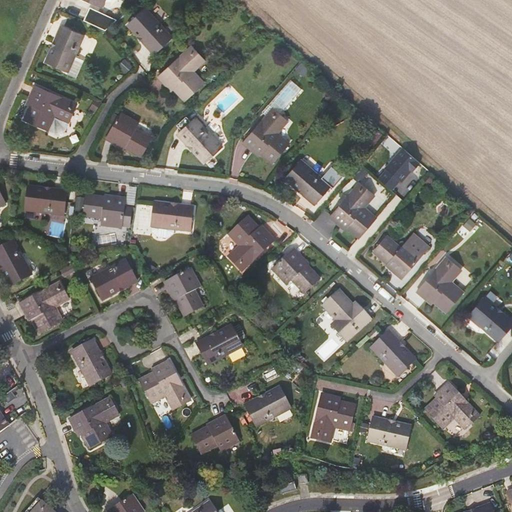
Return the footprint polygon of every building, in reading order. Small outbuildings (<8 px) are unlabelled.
[(105,30),(118,19),(90,7),(84,21),(105,30)] [(171,37),(145,9),(128,24),(127,25),(138,37),(139,36),(143,41),(142,42),(153,53),(171,37)] [(81,37),(59,28),(44,63),(66,73),(65,75),(75,79),(82,61),(73,57),(81,37)] [(260,36),(264,40),(269,35),(265,31),(260,36)] [(191,46),(184,53),(188,56),(195,50),(191,46)] [(204,61),(195,50),(188,56),(184,53),(178,59),(180,61),(171,69),(169,67),(158,77),(168,87),(170,85),(184,100),(204,83),(193,71),(204,61)] [(287,62),(293,67),(297,62),(291,56),(287,62)] [(178,59),(169,67),(171,69),(180,61),(178,59)] [(119,67),(126,73),(131,66),(125,60),(119,67)] [(296,69),(304,76),(308,71),(300,64),(296,69)] [(302,90),(290,80),(262,112),(266,116),(270,119),(276,112),(280,115),(302,90)] [(49,92),(35,86),(30,99),(32,101),(30,106),(24,120),(48,130),(54,116),(68,122),(74,109),(66,105),(68,101),(60,97),(59,99),(48,95),(49,92)] [(76,105),(68,101),(66,105),(74,109),(76,105)] [(89,110),(95,113),(100,104),(94,101),(89,110)] [(254,152),(256,150),(260,153),(272,163),(289,143),(277,133),(287,121),(280,115),(276,112),(270,119),(266,116),(260,123),(262,125),(255,134),(253,132),(243,143),(254,152)] [(139,123),(121,113),(119,116),(115,123),(106,139),(121,147),(123,144),(126,146),(125,148),(141,156),(152,137),(136,128),(139,123)] [(115,123),(119,116),(114,113),(110,120),(115,123)] [(65,129),(68,122),(54,116),(48,130),(55,133),(54,135),(58,135),(58,134),(63,132),(64,133),(66,130),(65,129)] [(221,147),(195,118),(191,122),(186,117),(177,125),(182,131),(177,134),(189,147),(190,146),(194,150),(193,151),(204,163),(221,147)] [(262,125),(260,123),(253,132),(255,134),(262,125)] [(368,141),(374,146),(382,136),(376,131),(368,141)] [(413,172),(420,163),(402,149),(385,168),(387,169),(379,179),(392,190),(400,181),(401,182),(411,171),(413,172)] [(321,178),(301,161),(285,179),(314,204),(330,186),(333,188),(343,176),(331,166),(321,178)] [(352,177),(359,183),(367,173),(361,167),(352,177)] [(357,193),(363,186),(359,183),(353,190),(357,193)] [(44,188),(28,186),(25,210),(64,215),(67,191),(51,189),(50,191),(44,190),(44,188)] [(374,196),(363,186),(357,193),(353,190),(347,197),(349,199),(341,208),(340,206),(330,217),(341,226),(343,224),(347,228),(359,238),(376,218),(364,208),(374,196)] [(126,205),(134,206),(137,188),(128,187),(126,205)] [(104,197),(86,195),(83,216),(102,219),(106,219),(105,226),(122,228),(122,227),(124,207),(125,198),(108,196),(108,199),(104,199),(104,197)] [(349,199),(347,197),(340,206),(341,208),(349,199)] [(171,204),(155,202),(152,226),(175,229),(190,231),(193,207),(177,205),(176,207),(171,206),(171,204)] [(124,207),(122,227),(130,228),(133,208),(124,207)] [(257,227),(247,215),(228,232),(238,244),(227,255),(240,269),(273,239),(260,225),(257,227)] [(175,229),(152,226),(151,232),(157,237),(166,239),(174,234),(175,229)] [(115,234),(109,234),(110,235),(97,237),(98,247),(111,245),(117,244),(115,234)] [(401,247),(388,235),(373,252),(387,264),(388,262),(391,265),(389,267),(401,278),(428,248),(412,234),(401,247)] [(32,275),(14,241),(0,247),(0,266),(10,286),(32,275)] [(306,264),(292,249),(270,269),(283,284),(289,279),(301,292),(317,279),(304,265),(306,264)] [(461,270),(447,257),(417,291),(432,304),(434,302),(445,311),(463,292),(451,282),(461,270)] [(137,281),(126,260),(91,279),(103,300),(117,292),(117,291),(122,288),(123,289),(137,281)] [(146,270),(153,274),(156,268),(149,265),(146,270)] [(191,269),(165,283),(173,298),(176,296),(177,300),(176,300),(184,316),(204,306),(196,290),(201,287),(191,269)] [(54,292),(62,287),(60,283),(51,287),(54,292)] [(69,300),(62,287),(54,292),(51,287),(43,291),(45,294),(34,299),(33,297),(20,304),(27,316),(29,315),(32,320),(39,333),(62,321),(55,307),(69,300)] [(352,304),(339,290),(323,306),(337,320),(331,325),(347,341),(371,319),(358,305),(355,307),(352,304)] [(511,325),(511,322),(485,299),(469,317),(498,341),(511,325)] [(238,338),(233,329),(199,347),(210,368),(244,350),(244,349),(249,347),(249,343),(245,335),(238,338)] [(413,359),(388,331),(371,347),(396,375),(413,359)] [(112,378),(94,344),(74,354),(92,388),(112,378)] [(191,405),(171,365),(154,374),(155,376),(141,384),(153,406),(167,399),(175,413),(191,405)] [(461,397),(449,384),(435,397),(436,399),(425,410),(443,429),(454,419),(465,430),(479,417),(461,397)] [(294,411),(283,390),(248,407),(259,429),(294,411)] [(15,399),(10,392),(4,397),(8,403),(15,399)] [(340,400),(322,396),(312,438),(331,443),(335,427),(350,430),(355,406),(340,402),(340,400)] [(122,417),(113,400),(74,421),(83,438),(85,437),(93,451),(115,439),(108,425),(122,417)] [(0,432),(9,426),(1,414),(0,413),(0,432)] [(241,444),(228,418),(210,427),(210,429),(194,437),(203,456),(220,447),(223,454),(241,444)] [(412,426),(374,418),(369,440),(407,448),(412,426)] [(307,483),(307,475),(298,475),(299,484),(307,483)] [(282,494),(297,490),(295,482),(280,486),(282,494)] [(43,496),(36,503),(44,510),(51,503),(50,503),(55,496),(50,491),(44,497),(43,496)] [(141,511),(130,497),(109,511),(141,511)] [(44,510),(36,503),(28,511),(59,511),(51,503),(44,510)]
